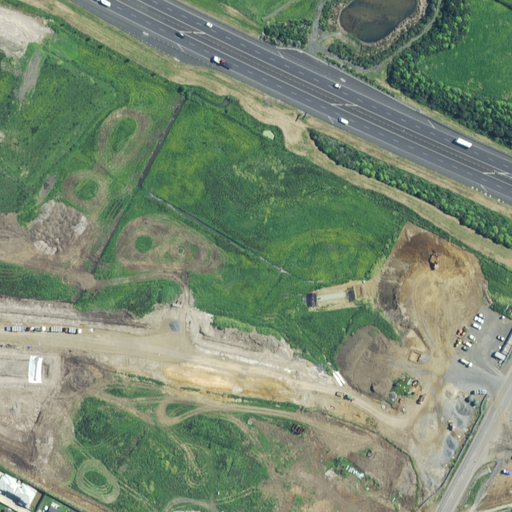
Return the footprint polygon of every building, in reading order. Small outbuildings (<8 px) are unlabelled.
[(337,475),(331,467),(324,473),(330,481),(337,475)] [(191,487),(193,484),(161,468),(155,479),(195,499),(199,491),(191,487)] [(270,471),(265,478),(272,482),(277,476),(270,471)] [(10,496),(16,484),(12,482),(13,480),(3,475),(0,479),(0,478),(0,491),(1,492),(2,491),(10,496)] [(237,482),(228,478),(223,491),(231,494),(237,482)] [(333,484),(320,482),(318,493),(331,496),(333,484)] [(17,503),(27,508),(30,503),(28,502),(33,493),(25,489),(26,487),(20,484),(19,486),(16,484),(10,496),(17,500),(17,501),(18,501),(17,503)] [(298,497),(299,492),(290,490),(289,497),(287,505),(288,506),(286,511),(312,511),(314,506),(312,505),(313,500),(298,497)] [(151,511),(157,499),(144,493),(137,506),(148,511),(151,511)] [(234,497),(226,493),(223,499),(230,503),(234,497)]
